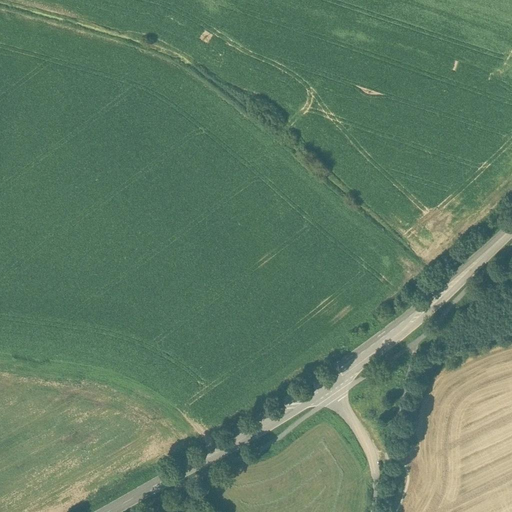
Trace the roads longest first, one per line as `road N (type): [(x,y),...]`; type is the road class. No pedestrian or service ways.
road 1 (secondary): [(511,229),(355,359),(107,511)]
road 2 (track): [(371,511),(369,450),(324,380)]
